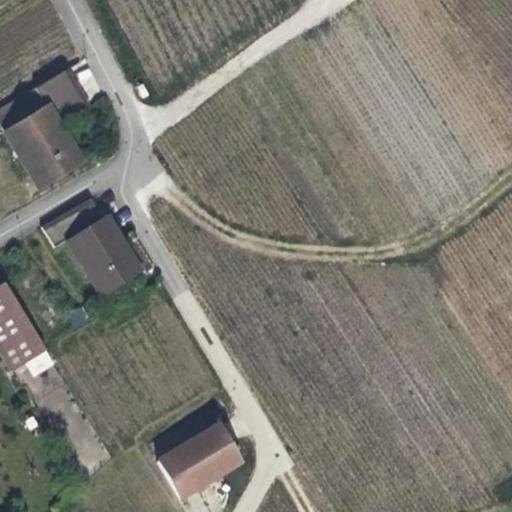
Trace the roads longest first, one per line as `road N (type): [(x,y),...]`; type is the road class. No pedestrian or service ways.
road 1 (track): [(511,179),(441,232),(393,250),(324,255),(244,242),(145,168)]
road 2 (residential): [(128,180),(280,455),(247,511)]
road 3 (unclassified): [(141,125),(186,109),(330,0)]
road 4 (residential): [(128,180),(57,205),(0,240)]
road 5 (residential): [(77,0),(141,125)]
